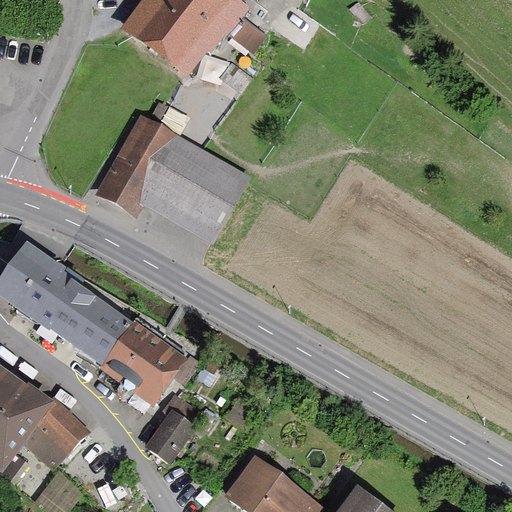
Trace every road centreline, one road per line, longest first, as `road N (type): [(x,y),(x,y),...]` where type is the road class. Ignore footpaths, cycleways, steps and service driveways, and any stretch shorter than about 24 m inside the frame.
road 1 (tertiary): [(0,196),(110,241),(511,471)]
road 2 (residential): [(0,319),(113,425),(171,511)]
road 3 (residential): [(77,0),(51,84),(7,172)]
